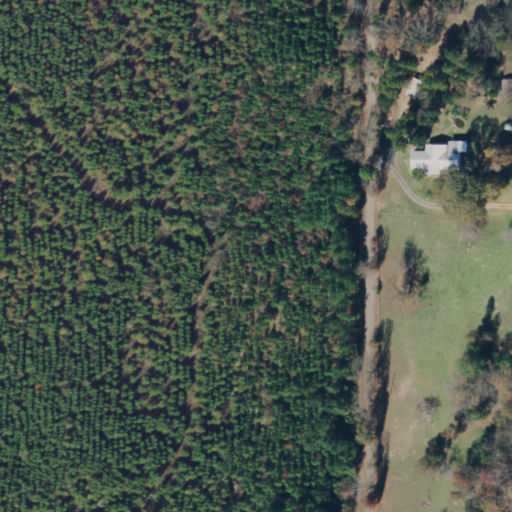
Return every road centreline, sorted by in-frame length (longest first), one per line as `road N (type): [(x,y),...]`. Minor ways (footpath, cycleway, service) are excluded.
road 1 (residential): [(304,511),(327,0)]
road 2 (residential): [(373,511),(379,0)]
